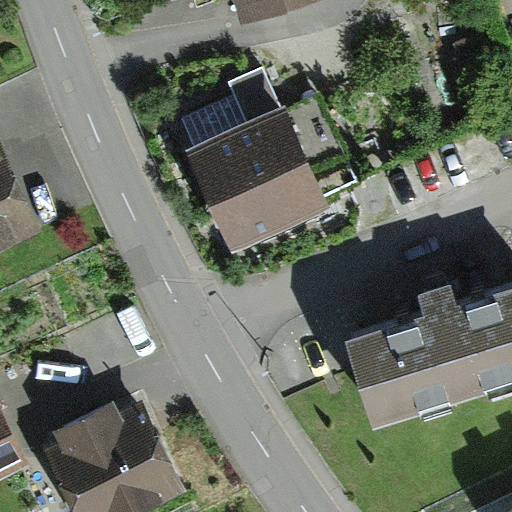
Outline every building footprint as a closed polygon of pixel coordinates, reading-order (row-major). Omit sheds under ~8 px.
[(234,0),(243,27),(329,0),(234,0)] [(187,151),(234,253),(332,208),(326,196),(358,182),(317,94),(284,109),(264,67),(230,83),(249,123),(187,151)] [(0,253),(43,234),(0,137),(0,253)] [(370,425),(511,381),(511,284),(460,301),(454,282),(442,286),(421,293),(428,313),(344,340),(370,425)] [(72,511),(146,511),(188,490),(145,409),(127,418),(117,399),(54,432),(58,440),(40,449),(72,511)] [(0,476),(28,463),(0,404),(0,476)]
